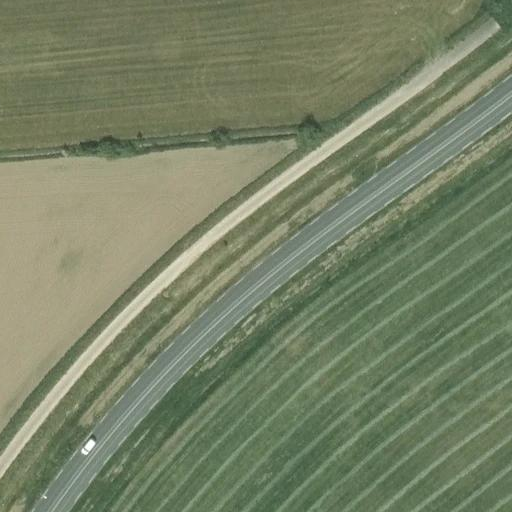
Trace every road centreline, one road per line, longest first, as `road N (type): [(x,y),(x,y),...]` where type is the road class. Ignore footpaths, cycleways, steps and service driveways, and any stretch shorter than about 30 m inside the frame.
road 1 (unclassified): [(0,463),(106,335),(171,272),(491,28)]
road 2 (primary): [(49,511),(117,423),(266,276),(511,92)]
